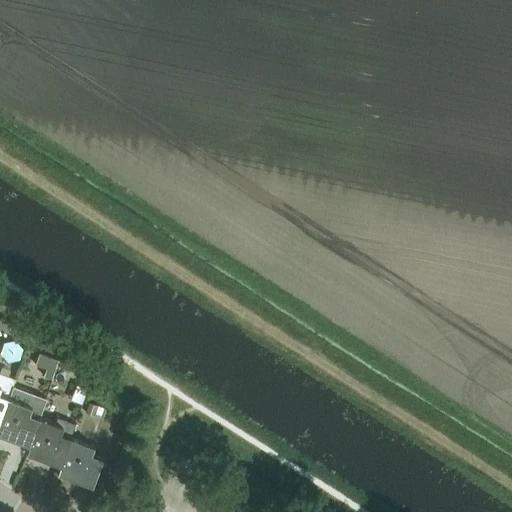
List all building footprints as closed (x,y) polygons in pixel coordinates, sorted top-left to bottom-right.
[(3,342),(0,353),(8,361),(19,358),(23,348),(15,339),(3,342)] [(52,356),(45,375),(52,378),(59,359),(52,356)] [(8,397),(15,378),(0,372),(0,418),(8,397)] [(31,405),(8,397),(0,418),(0,433),(18,440),(28,444),(29,444),(39,417),(28,412),(31,405)] [(89,401),(85,411),(94,415),(98,405),(89,401)] [(60,464),(70,436),(69,436),(73,424),(54,417),(53,422),(39,417),(29,444),(28,444),(26,451),(59,464),(60,464)] [(60,464),(59,464),(56,471),(79,480),(80,480),(91,484),(101,457),(90,453),(93,445),(70,436),(60,464)]
